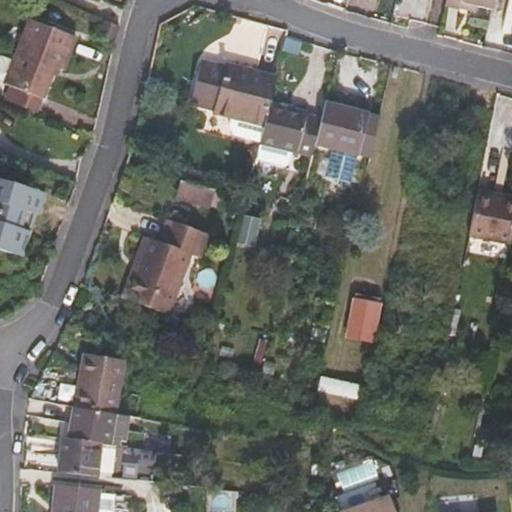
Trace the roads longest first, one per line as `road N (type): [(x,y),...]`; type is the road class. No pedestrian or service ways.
road 1 (residential): [(152,0),(114,141),(52,314),(10,355)]
road 2 (residential): [(511,71),(349,34),(254,0)]
road 3 (residential): [(10,355),(4,511)]
